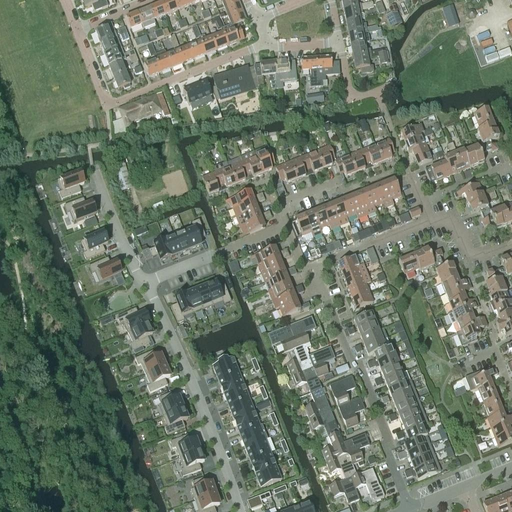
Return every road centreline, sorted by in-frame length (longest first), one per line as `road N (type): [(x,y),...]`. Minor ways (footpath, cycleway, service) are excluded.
road 1 (residential): [(407,508),(385,453),(387,434),(313,268)]
road 2 (residential): [(146,281),(239,511)]
road 3 (track): [(109,143),(350,100)]
road 4 (residential): [(107,105),(265,46)]
road 5 (residential): [(429,224),(313,268)]
road 6 (residential): [(92,174),(146,281)]
